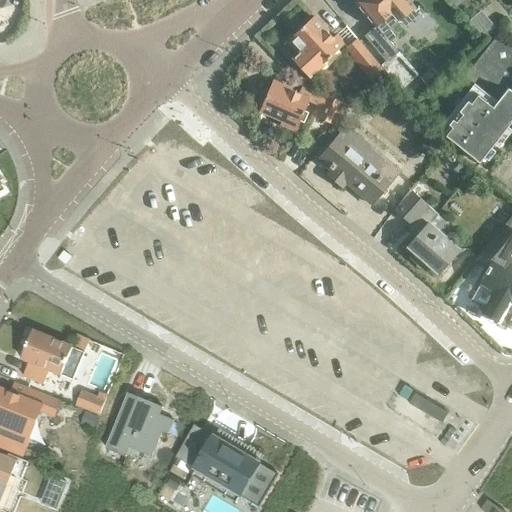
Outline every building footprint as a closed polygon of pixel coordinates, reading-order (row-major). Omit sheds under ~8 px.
[(364,0),(366,1),(360,7),(377,27),(366,36),(386,60),(381,65),(394,80),(394,79),(402,89),(418,74),(399,52),(390,42),(398,35),(394,30),(402,24),(399,21),(414,8),(410,4),(412,2),(412,0),(364,0)] [(469,20),(480,33),(484,38),(497,28),(481,10),(469,20)] [(289,41),(299,53),(295,56),(294,55),(291,57),(310,78),(313,76),(311,74),(316,70),(317,72),(325,64),(324,63),(348,41),(340,32),(334,38),(314,17),(289,41)] [(480,163),(511,121),(511,42),(499,36),(466,78),(479,88),(443,134),(480,163)] [(349,55),(372,82),(385,71),(357,38),(345,48),(350,54),(349,55)] [(319,105),(323,94),(304,86),(306,80),(305,80),(299,94),(273,82),(260,111),(282,120),(280,124),(296,131),(310,101),(316,104),(319,105)] [(316,104),(311,114),(324,120),(336,126),(346,103),(334,98),(323,94),(319,105),(316,104)] [(360,136),(359,135),(347,125),(323,155),(334,164),(331,167),(333,169),(328,175),(343,187),(346,182),(373,204),(401,170),(360,136)] [(431,132),(420,144),(433,155),(444,142),(431,132)] [(0,199),(10,193),(5,185),(7,183),(0,170),(0,199)] [(448,223),(439,214),(412,191),(396,209),(403,215),(412,223),(408,228),(418,237),(409,247),(439,273),(460,249),(440,232),(448,223)] [(511,218),(476,263),(487,269),(470,301),(485,309),(483,313),(500,322),(499,323),(506,327),(511,315),(511,218)] [(78,335),(72,348),(34,332),(23,360),(29,362),(23,376),(44,384),(50,371),(74,381),(82,364),(86,354),(85,353),(90,340),(78,335)] [(36,422),(40,413),(47,396),(30,389),(25,400),(0,389),(0,447),(10,451),(17,435),(24,417),(36,422)] [(76,406),(100,416),(108,395),(100,392),(98,397),(82,391),(76,406)] [(164,408),(131,395),(108,451),(127,458),(130,449),(153,458),(163,432),(169,435),(175,421),(161,415),(164,408)] [(278,475),(216,439),(208,434),(200,445),(209,451),(204,459),(202,459),(199,464),(201,465),(197,470),(259,507),(278,475)] [(0,453),(0,502),(18,461),(0,453)] [(52,476),(40,504),(57,510),(68,483),(52,476)]
